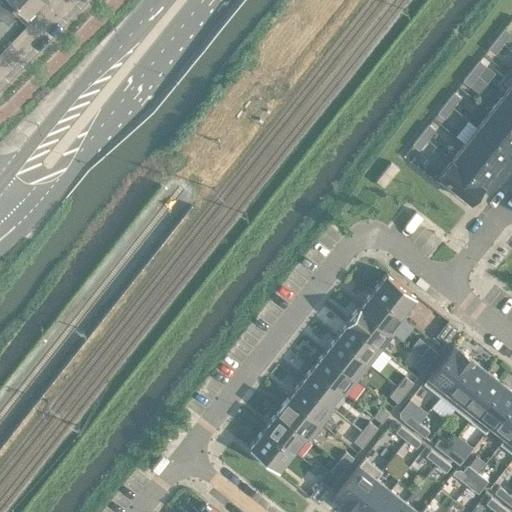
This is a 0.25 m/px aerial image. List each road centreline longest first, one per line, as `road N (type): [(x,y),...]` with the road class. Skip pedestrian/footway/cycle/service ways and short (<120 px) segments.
road 1 (residential): [(187,461),(369,233),(443,291)]
road 2 (secondary): [(37,212),(207,0)]
road 3 (secondary): [(151,0),(3,180)]
